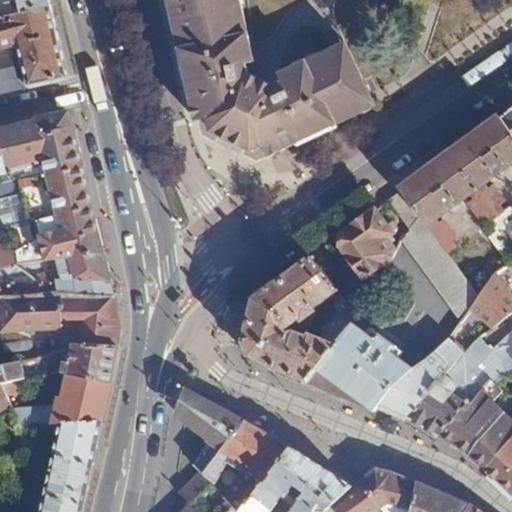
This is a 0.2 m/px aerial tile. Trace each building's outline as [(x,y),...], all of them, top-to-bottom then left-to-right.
[(0,0),(0,17),(48,4),(47,0),(0,0)] [(175,0),(166,0),(194,123),(205,120),(175,0)] [(175,0),(205,120),(207,132),(216,137),(244,77),(246,73),(244,64),(250,63),(246,46),(235,0),(175,0)] [(0,94),(66,79),(48,4),(0,17),(0,94)] [(335,46),(328,49),(356,101),(260,147),(265,158),(367,109),(372,107),(360,82),(341,43),(335,46)] [(270,88),(241,147),(249,152),(260,147),(356,101),(328,49),(275,76),(278,84),(270,88)] [(67,113),(34,121),(39,140),(72,132),(67,113)] [(511,113),(502,121),(511,135),(511,113)] [(40,140),(39,140),(34,121),(0,129),(0,140),(2,149),(40,140)] [(511,135),(502,121),(403,194),(421,219),(450,258),(457,249),(456,239),(448,228),(442,228),(438,223),(472,199),(475,204),(472,213),(483,223),(490,222),(492,227),(508,217),(505,213),(507,203),(497,190),(492,192),(487,185),(511,166),(511,135)] [(44,172),(81,168),(72,132),(39,140),(40,140),(2,149),(8,171),(13,168),(41,162),(44,172)] [(2,149),(0,140),(0,172),(8,171),(2,149)] [(62,230),(94,220),(84,180),(81,168),(44,172),(16,181),(18,192),(0,196),(0,230),(36,222),(58,216),(62,230)] [(403,194),(389,204),(410,233),(421,219),(403,194)] [(343,237),(339,246),(365,279),(372,276),(386,265),(389,269),(397,254),(388,241),(394,236),(377,213),(343,237)] [(450,258),(421,219),(410,233),(402,243),(468,322),(473,313),(481,301),(450,258)] [(72,257),(103,249),(94,220),(62,230),(39,238),(44,261),(72,257)] [(0,297),(1,297),(0,294),(0,267),(18,264),(15,253),(4,246),(1,238),(0,233),(0,297)] [(0,294),(1,297),(115,295),(103,249),(72,257),(44,261),(18,264),(0,267),(0,294)] [(313,259),(254,301),(243,343),(249,357),(271,369),(307,383),(354,326),(360,319),(338,291),(313,259)] [(373,302),(355,279),(338,291),(360,319),(373,302)] [(511,303),(494,280),(481,301),(473,313),(496,327),(511,314),(511,303)] [(73,343),(118,348),(121,328),(115,295),(1,297),(0,297),(0,330),(75,330),(73,343)] [(377,410),(381,404),(393,389),(392,386),(411,371),(403,365),(396,360),(401,354),(372,331),(367,337),(354,326),(307,383),(371,408),(377,410)] [(68,374),(110,384),(118,348),(73,343),(71,350),(52,354),(56,374),(68,374)] [(411,417),(440,435),(491,385),(480,374),(458,402),(451,396),(457,386),(445,376),(455,365),(443,347),(411,371),(392,386),(393,389),(381,404),(411,417)] [(26,361),(28,373),(48,371),(47,359),(26,361)] [(0,385),(25,379),(21,362),(0,366),(0,385)] [(59,424),(102,421),(110,384),(68,374),(64,398),(58,398),(58,406),(12,411),(18,426),(59,424)] [(488,469),(511,443),(511,420),(497,407),(500,405),(489,395),(495,389),(491,385),(440,435),(465,451),(488,469)] [(194,396),(191,394),(181,420),(177,429),(184,433),(207,446),(220,455),(246,423),(194,396)] [(53,456),(93,464),(102,421),(59,424),(53,456)] [(243,511),(292,450),(246,423),(220,455),(207,472),(202,476),(213,485),(231,460),(247,469),(226,501),(233,508),(237,511),(243,511)] [(511,443),(488,469),(511,491),(511,443)] [(237,511),(233,508),(228,511),(271,511),(286,494),(299,502),(290,511),(313,511),(318,506),(323,511),(326,511),(330,508),(349,487),(292,450),(243,511),(237,511)] [(82,511),(93,464),(53,456),(39,511),(82,511)] [(353,489),(349,487),(330,508),(334,511),(386,511),(395,504),(411,511),(418,483),(378,468),(353,489)] [(191,508),(213,485),(202,476),(191,487),(182,495),(180,497),(191,508)] [(465,511),(470,506),(418,483),(411,511),(410,511),(465,511)]
